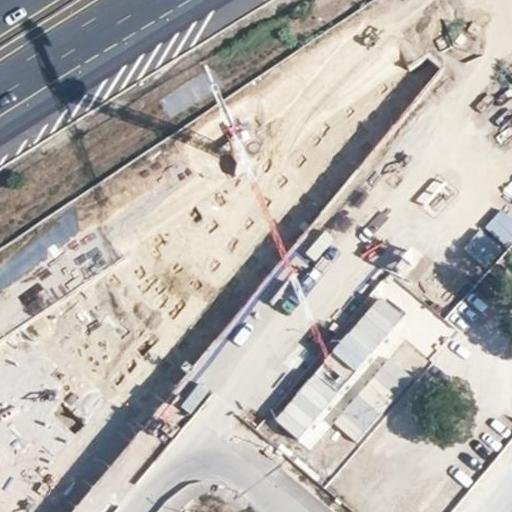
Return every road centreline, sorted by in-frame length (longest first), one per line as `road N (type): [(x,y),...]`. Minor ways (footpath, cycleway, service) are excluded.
road 1 (unknown): [(210,427),(511,14)]
road 2 (motorway): [(0,105),(163,0)]
road 3 (residential): [(210,427),(311,511)]
